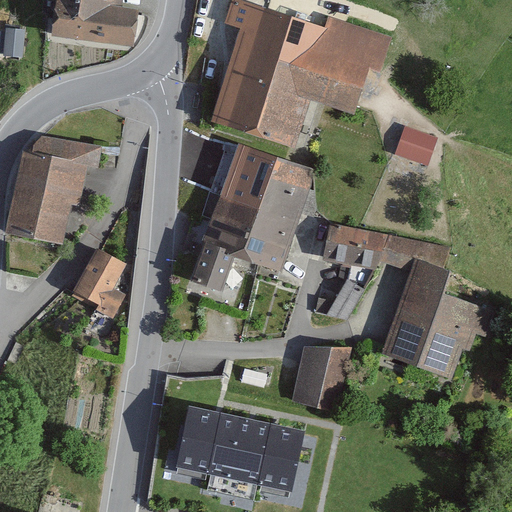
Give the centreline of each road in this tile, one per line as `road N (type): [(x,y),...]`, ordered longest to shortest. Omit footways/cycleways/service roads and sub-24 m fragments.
road 1 (tertiary): [(151,68),(165,94),(170,132),(121,511)]
road 2 (tertiary): [(151,68),(55,101),(24,123),(0,161)]
